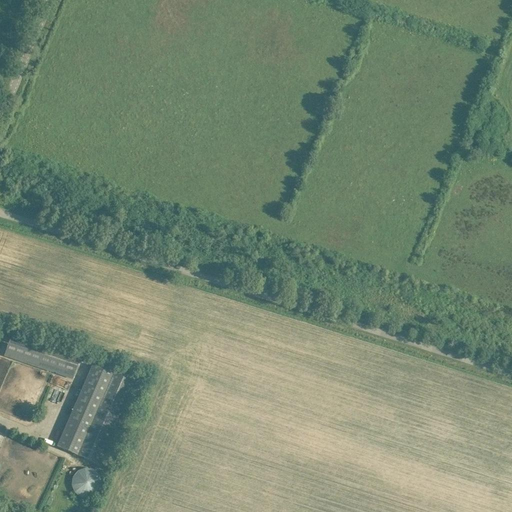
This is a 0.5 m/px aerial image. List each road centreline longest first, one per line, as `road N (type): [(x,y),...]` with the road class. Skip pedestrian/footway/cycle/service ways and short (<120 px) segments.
road 1 (unclassified): [(511,375),(0,212)]
road 2 (tertiary): [(0,118),(49,0)]
